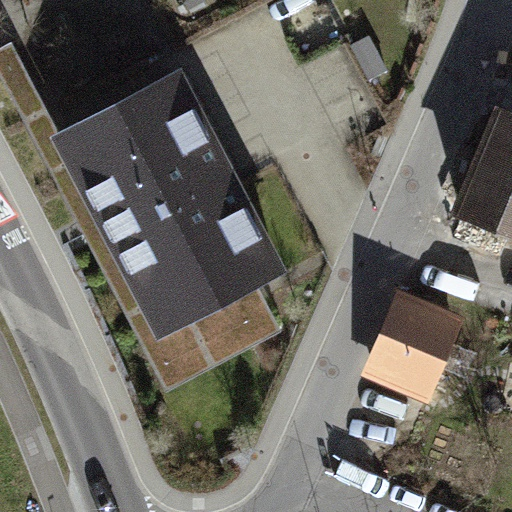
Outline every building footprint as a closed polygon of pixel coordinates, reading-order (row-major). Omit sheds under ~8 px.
[(92,195),(60,134),(12,42),(0,48),(0,75),(166,391),(281,331),(256,282),(162,331),(105,222),(87,232),(73,205),(92,195)] [(277,271),(175,74),(60,134),(92,195),(105,222),(162,331),(256,282),(277,271)] [(511,118),(501,114),(461,208),(511,229),(511,118)] [(87,232),(105,222),(92,195),(73,205),(87,232)] [(454,332),(393,307),(372,358),(434,383),(454,332)]
